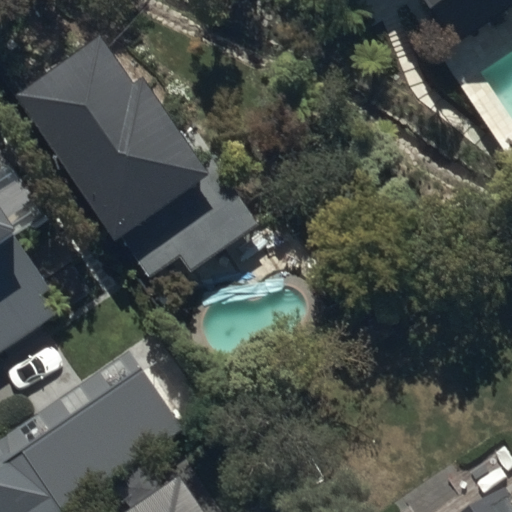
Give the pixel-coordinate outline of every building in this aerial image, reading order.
[(411,0),(435,37),(491,0),(411,0)] [(236,196),(224,204),(202,172),(158,105),(147,112),(115,64),(29,122),(127,267),(134,263),(153,291),(186,268),(198,286),(266,240),(236,196)] [(0,371),(61,330),(47,310),(58,302),(45,282),(74,262),(0,151),(0,371)] [(0,511),(80,511),(185,441),(141,377),(55,435),(61,444),(30,466),(16,446),(0,456),(0,511)] [(201,511),(177,476),(124,511),(212,511),(209,511),(201,511)]
